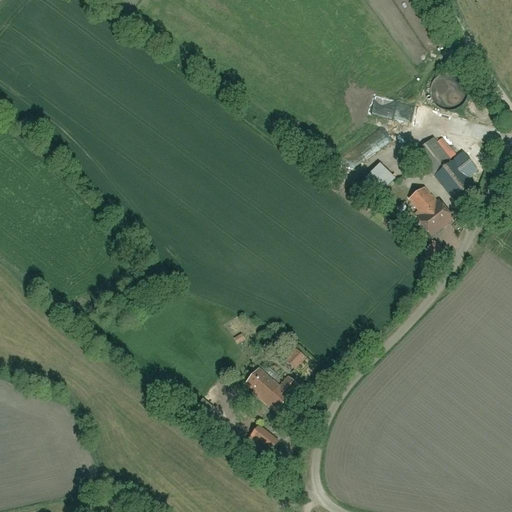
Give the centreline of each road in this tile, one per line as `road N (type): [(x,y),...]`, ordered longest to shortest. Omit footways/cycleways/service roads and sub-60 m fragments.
road 1 (residential): [(341,511),(313,479),(318,437),(360,370),(443,285),(511,148)]
road 2 (residential): [(511,110),(447,0)]
